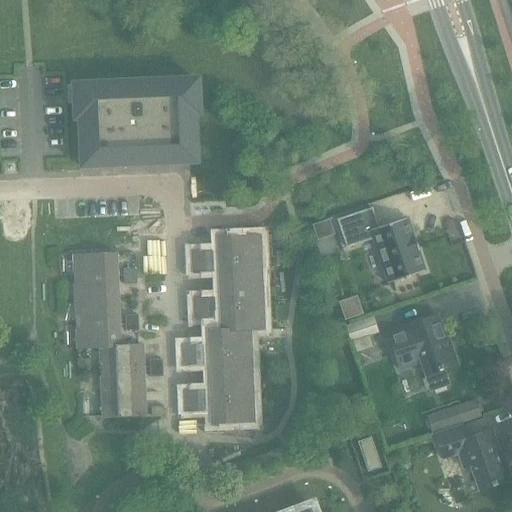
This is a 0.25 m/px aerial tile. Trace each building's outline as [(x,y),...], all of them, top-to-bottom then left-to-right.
[(196,82),(196,80),(145,82),(145,85),(140,85),(140,84),(128,85),(128,86),(123,86),(123,83),(72,85),(72,87),(78,87),(79,102),(73,102),(73,119),(78,119),(80,167),(82,167),(82,161),(97,160),(98,166),(144,164),(144,158),(160,158),(160,164),(177,163),(177,157),(192,156),(192,162),(195,162),(193,114),(197,114),(197,97),(191,97),(190,82),(196,82)] [(407,277),(424,271),(423,267),(418,250),(414,252),(410,240),(414,239),(407,218),(377,228),(371,209),(337,220),(346,248),(371,239),(386,284),(404,278),(404,279),(407,278),(407,277)] [(330,218),(313,224),(318,239),(335,233),(330,218)] [(206,330),(210,427),(210,433),(225,433),(225,424),(254,423),(250,330),(263,330),(260,235),(231,236),(230,227),(216,228),(219,329),(206,330)] [(192,272),(197,272),(211,271),(211,251),(191,251),(192,272)] [(74,278),(117,277),(116,253),(73,254),(74,278)] [(117,277),(74,278),(75,301),(118,300),(117,277)] [(193,318),(199,318),(213,318),(212,297),(193,297),(193,318)] [(118,300),(75,301),(75,325),(118,323),(118,300)] [(373,315),(345,324),(348,332),(354,351),(373,345),(369,334),(378,331),(376,322),(373,315)] [(400,328),(386,333),(398,372),(419,365),(423,376),(429,393),(449,386),(443,370),(457,365),(448,338),(441,340),(433,317),(400,328)] [(118,323),(75,325),(76,349),(99,348),(119,347),(119,345),(118,323)] [(182,365),(187,365),(201,364),(201,344),(181,345),(182,365)] [(119,347),(99,348),(100,372),(143,370),(142,345),(119,345),(119,347)] [(150,368),(162,368),(162,359),(150,359),(150,368)] [(162,368),(150,368),(150,377),(162,377),(162,368)] [(101,394),(144,392),(143,370),(100,372),(101,394)] [(183,412),(189,411),(203,411),(202,390),(183,391),(183,412)] [(144,392),(101,394),(101,417),(144,415),(144,392)] [(164,415),(163,406),(151,406),(151,415),(164,415)] [(426,418),(432,432),(449,426),(444,412),(426,418)] [(460,426),(433,435),(441,460),(457,456),(462,469),(469,466),(478,491),(510,480),(500,453),(493,456),(489,443),(494,441),(490,431),(485,432),(485,431),(464,438),(460,426)] [(370,438),(357,442),(367,472),(380,468),(370,438)]
